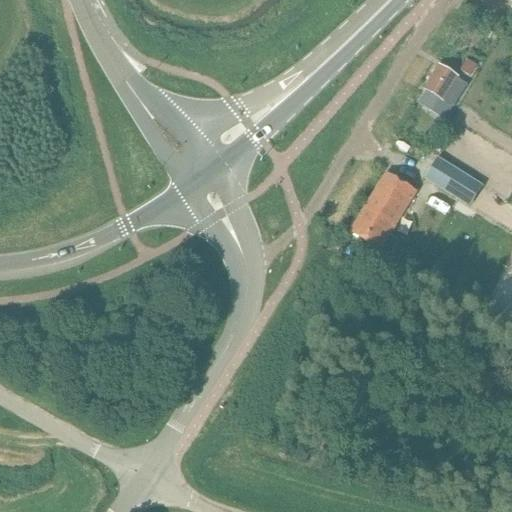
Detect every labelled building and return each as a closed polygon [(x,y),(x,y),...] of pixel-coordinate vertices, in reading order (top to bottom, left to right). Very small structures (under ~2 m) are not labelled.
[(467,60),(460,71),(470,78),(477,67),(467,60)] [(424,90),(441,100),(452,107),(466,83),(455,77),(438,67),(424,90)] [(458,201),(471,181),(437,159),(424,180),(458,201)] [(380,252),(381,251),(386,254),(391,254),(397,244),(396,241),(390,237),(418,194),(403,185),(386,174),(350,233),(366,244),(380,252)] [(373,259),(364,276),(383,285),(392,269),(373,259)]
